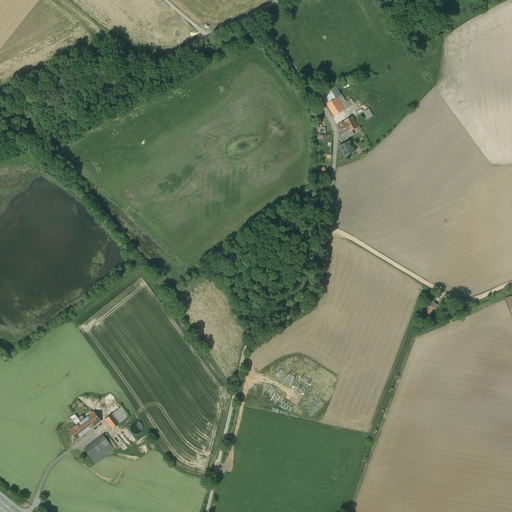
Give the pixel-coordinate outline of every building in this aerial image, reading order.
[(349,107),(336,87),(321,95),(334,116),(349,107)] [(368,110),(364,112),(368,119),(372,117),(368,110)] [(361,114),(337,126),(342,135),(341,136),(340,136),(345,144),(349,142),(347,138),(352,136),(355,142),(363,138),(356,125),(358,124),(364,121),(361,114)] [(340,147),(339,147),(339,148),(344,157),(355,152),(349,142),(345,144),(340,147)] [(433,302),(425,312),(430,316),(438,306),(433,302)] [(111,393),(102,400),(106,405),(115,399),(111,393)] [(121,407),(112,414),(119,424),(129,416),(121,407)] [(92,410),(86,414),(82,409),(74,415),(80,422),(77,425),(70,431),(77,440),(101,421),(92,410)] [(119,424),(112,414),(105,419),(113,429),(119,424)] [(80,422),(74,415),(71,417),(77,425),(80,422)] [(106,433),(103,435),(114,449),(117,447),(106,433)] [(103,435),(84,450),(95,464),(114,449),(103,435)]
